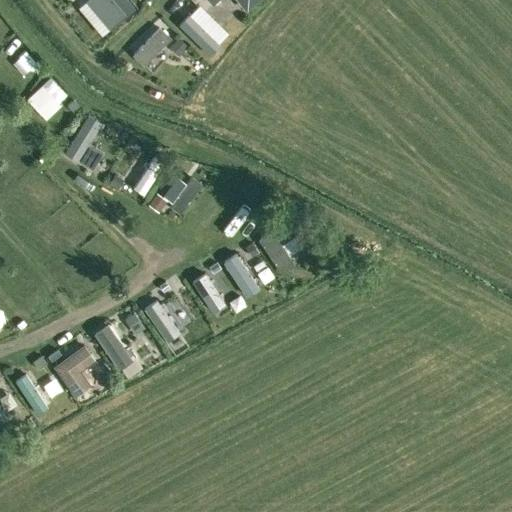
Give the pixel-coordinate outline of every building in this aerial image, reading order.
[(133,10),(124,0),(87,0),(110,28),(133,10)] [(236,0),(247,12),(261,0),(236,0)] [(212,9),(205,16),(231,40),(238,32),(212,9)] [(191,13),(180,23),(212,55),(222,45),(191,13)] [(160,27),(132,55),(145,67),(173,40),(160,27)] [(88,115),(65,152),(81,162),(104,125),(88,115)] [(104,169),(118,176),(134,142),(120,135),(104,169)] [(133,187),(144,194),(165,160),(154,153),(133,187)] [(179,175),(164,196),(175,204),(190,184),(179,175)] [(203,221),(214,232),(246,201),(235,190),(203,221)] [(298,234),(289,220),(259,240),(282,275),(297,266),(283,244),(298,234)] [(245,246),(251,255),(258,250),(252,242),(245,246)] [(238,252),(225,260),(250,299),(263,290),(238,252)] [(206,273),(194,281),(215,314),(227,306),(206,273)] [(159,285),(163,291),(169,287),(165,281),(159,285)] [(145,309),(167,342),(181,333),(159,300),(145,309)] [(110,323),(95,333),(120,370),(135,360),(110,323)] [(54,366),(75,397),(92,385),(81,370),(96,360),(84,344),(54,366)] [(33,361),(38,368),(46,362),(41,355),(33,361)] [(30,371),(17,379),(39,416),(52,408),(30,371)] [(0,407),(0,427),(9,423),(0,407)]
